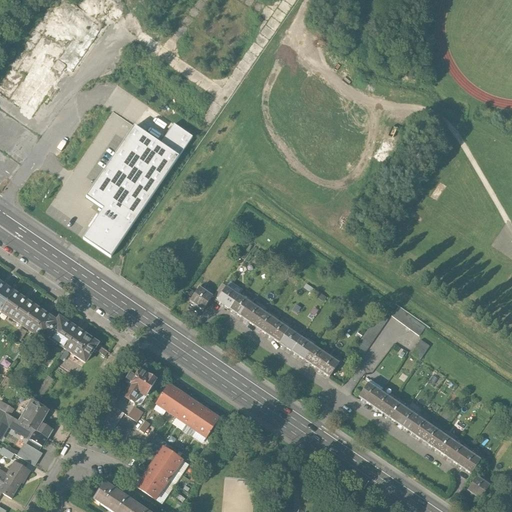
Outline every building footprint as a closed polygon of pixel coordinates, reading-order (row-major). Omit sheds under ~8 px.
[(4,18),(0,23),(0,102),(1,103),(12,103),(16,97),(25,97),(22,94),(26,88),(29,90),(35,83),(34,82),(34,75),(38,70),(33,66),(32,44),(22,36),(26,36),(21,33),(20,33),(16,29),(10,30),(10,22),(4,18)] [(84,241),(111,259),(193,139),(174,127),(161,146),(134,128),(86,198),(105,211),(84,241)] [(13,293),(0,283),(0,311),(0,312),(13,293)] [(218,302),(230,310),(239,298),(226,289),(218,302)] [(199,290),(190,302),(202,311),(211,299),(199,290)] [(35,307),(13,293),(0,312),(22,327),(35,307)] [(230,310),(242,319),(251,306),(239,298),(230,310)] [(242,319),(255,327),(263,315),(251,306),(242,319)] [(57,322),(35,307),(22,327),(44,341),(46,337),(57,322)] [(397,309),(391,318),(419,337),(425,328),(397,309)] [(255,327),(267,336),(276,323),(263,315),(255,327)] [(379,315),(353,352),(364,360),(390,323),(379,315)] [(46,337),(66,350),(79,331),(60,318),(57,322),(46,337)] [(267,336),(279,344),(288,332),(276,323),(267,336)] [(98,344),(79,331),(66,350),(85,363),(98,344)] [(279,344),(292,353),(301,340),(288,332),(279,344)] [(292,353),(304,361),(313,349),(301,340),(292,353)] [(430,347),(421,340),(411,355),(420,361),(430,347)] [(304,361),(317,370),(325,357),(313,349),(304,361)] [(338,365),(325,357),(317,370),(329,378),(338,365)] [(146,397),(156,380),(139,370),(135,376),(131,374),(126,382),(131,385),(124,397),(133,403),(139,393),(146,397)] [(358,397),(370,406),(380,392),(367,384),(358,397)] [(157,404),(166,411),(179,393),(169,386),(157,404)] [(370,406),(383,415),(392,401),(380,392),(370,406)] [(166,411),(176,418),(189,400),(179,393),(166,411)] [(31,399),(18,421),(48,439),(53,431),(41,424),(49,410),(31,399)] [(176,418),(186,425),(199,406),(189,400),(176,418)] [(383,415),(395,423),(405,409),(392,401),(383,415)] [(0,410),(10,417),(14,411),(0,402),(0,410)] [(186,425),(196,431),(209,413),(199,406),(186,425)] [(127,416),(137,422),(143,413),(133,407),(127,416)] [(395,423),(408,432),(417,418),(405,409),(395,423)] [(43,448),(48,439),(18,421),(10,417),(0,410),(0,439),(2,440),(9,428),(43,448)] [(219,420),(209,413),(196,431),(206,438),(219,420)] [(408,432),(420,440),(430,427),(417,418),(408,432)] [(144,422),(140,430),(147,434),(152,425),(144,422)] [(104,424),(102,429),(116,436),(118,432),(104,424)] [(420,440),(433,449),(442,435),(430,427),(420,440)] [(433,449),(446,458),(455,444),(442,435),(433,449)] [(16,456),(34,466),(42,453),(23,443),(16,456)] [(446,458),(458,466),(468,452),(455,444),(446,458)] [(163,446),(156,456),(176,469),(182,459),(163,446)] [(2,448),(0,452),(0,454),(10,460),(13,455),(2,448)] [(480,461),(468,452),(458,466),(471,475),(480,461)] [(156,456),(149,466),(169,479),(176,469),(156,456)] [(0,481),(16,492),(23,481),(24,482),(30,473),(13,463),(7,474),(0,469),(0,481)] [(149,466),(143,477),(162,490),(169,479),(149,466)] [(155,500),(162,490),(143,477),(136,487),(155,500)] [(489,487),(476,478),(467,492),(479,500),(489,487)] [(0,492),(2,494),(11,500),(16,492),(0,481),(0,492)] [(94,501),(110,511),(130,511),(136,505),(105,484),(94,501)]
